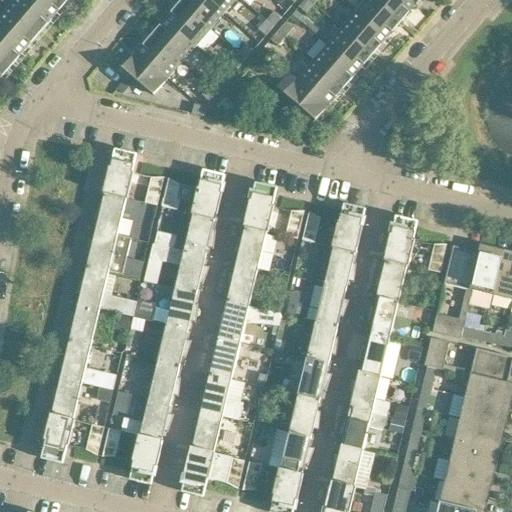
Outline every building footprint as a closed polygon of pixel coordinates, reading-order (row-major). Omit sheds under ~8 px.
[(29,0),(14,0),(7,9),(38,36),(52,19),(29,0)] [(29,0),(52,19),(66,3),(62,0),(29,0)] [(209,0),(182,0),(180,3),(211,30),(225,14),(209,0)] [(209,0),(225,14),(236,0),(209,0)] [(306,14),(314,5),(308,0),(305,0),(299,7),(306,14)] [(387,39),(401,22),(374,0),(366,0),(356,12),(387,39)] [(374,0),(401,22),(415,6),(408,0),(374,0)] [(180,3),(166,20),(197,46),(211,30),(180,3)] [(0,32),(24,52),(38,36),(7,9),(0,16),(0,32)] [(296,11),(293,15),(301,22),(322,40),(325,36),(296,11)] [(274,12),(267,21),(274,27),(282,18),(274,12)] [(342,29),(373,55),(387,39),(356,12),(342,29)] [(293,15),(289,19),(298,26),(301,22),(293,15)] [(166,20),(152,36),(182,63),(197,46),(166,20)] [(259,30),(266,36),(274,27),(267,21),(259,30)] [(286,22),(278,31),(286,37),(293,28),(286,22)] [(358,72),(373,55),(342,29),(328,45),(358,72)] [(278,47),(286,37),(278,31),(270,40),(278,47)] [(0,32),(0,60),(9,69),(24,52),(0,32)] [(152,36),(137,53),(168,79),(182,63),(152,36)] [(246,45),(238,54),(246,60),(253,51),(246,45)] [(313,61),(344,88),(358,72),(328,45),(313,61)] [(168,79),(137,53),(123,69),(154,96),(168,79)] [(230,63),(238,69),(246,60),(238,54),(230,63)] [(0,79),(9,69),(0,60),(0,79)] [(330,104),(344,88),(313,61),(299,78),(330,104)] [(218,77),(210,87),(217,93),(225,84),(218,77)] [(330,104),(299,78),(285,95),(316,122),(330,104)] [(235,86),(226,96),(237,106),(246,96),(235,86)] [(202,96),(209,102),(217,93),(210,87),(202,96)] [(194,105),(192,115),(204,117),(206,107),(194,105)] [(212,109),(210,119),(222,122),(225,111),(212,109)] [(103,194),(104,195),(127,200),(128,200),(128,199),(129,193),(131,184),(149,188),(149,186),(151,178),(142,177),(134,173),(133,173),(137,155),(115,150),(111,168),(109,168),(103,194)] [(193,208),(191,215),(215,221),(216,221),(222,195),(221,194),(225,176),(203,171),(199,188),(198,188),(193,208)] [(154,178),(151,178),(149,186),(162,189),(164,178),(154,178)] [(179,192),(180,185),(177,184),(169,179),(166,189),(179,192)] [(244,227),(244,228),(245,228),(267,233),(268,233),(270,226),(274,207),(273,206),(277,189),(256,184),(255,184),(251,201),(250,201),(244,227)] [(179,192),(177,199),(190,202),(194,188),(193,188),(180,185),(179,192)] [(149,188),(147,194),(160,197),(162,189),(149,186),(149,188)] [(166,189),(164,198),(176,201),(177,199),(179,192),(166,189)] [(158,206),(160,197),(147,194),(145,203),(158,206)] [(99,203),(93,221),(94,221),(98,222),(96,231),(118,236),(127,200),(104,195),(102,204),(99,203)] [(174,210),(176,201),(164,198),(162,207),(174,210)] [(332,248),(332,249),(333,249),(355,254),(356,255),(357,254),(363,228),(361,228),(366,210),(344,205),(340,222),(339,222),(338,222),(334,241),(332,248)] [(302,222),(305,212),(304,212),(295,212),(292,212),(290,219),(302,222)] [(309,213),(306,223),(319,226),(321,218),(317,217),(309,213)] [(192,215),(184,252),(206,257),(208,248),(212,249),(213,250),(216,231),(212,230),(215,221),(191,215),(192,215)] [(384,261),(385,262),(407,267),(409,267),(409,266),(410,260),(415,240),(414,240),(418,222),(396,217),(392,235),(390,235),(384,261)] [(302,222),(290,219),(288,228),(300,231),(302,222)] [(306,223),(304,232),(317,235),(319,226),(306,223)] [(240,236),(233,254),(234,255),(234,254),(238,255),(236,264),(258,269),(267,233),(245,228),(243,237),(240,236)] [(298,240),(300,231),(288,228),(285,237),(298,240)] [(89,258),(87,268),(109,273),(110,270),(124,273),(128,258),(132,240),(96,231),(94,240),(89,239),(90,239),(88,238),(86,257),(89,258)] [(314,244),(317,235),(304,232),(302,241),(314,244)] [(204,267),(206,257),(184,252),(154,245),(150,259),(180,266),(175,289),(197,294),(200,284),(203,285),(209,267),(208,267),(204,267)] [(448,245),(447,245),(443,245),(434,245),(432,253),(445,256),(447,246),(448,245)] [(462,337),(464,328),(472,291),(481,254),(453,247),(444,285),(467,290),(459,320),(437,315),(433,333),(460,340),(461,340),(462,337)] [(333,249),(325,286),(346,291),(349,281),(353,282),(353,283),(354,283),(356,264),(353,264),(355,254),(333,249)] [(432,253),(430,262),(443,265),(445,256),(432,253)] [(472,291),(492,296),(502,259),(481,254),(472,291)] [(124,276),(140,280),(142,270),(130,267),(132,259),(128,258),(124,273),(124,276)] [(492,296),(511,300),(511,261),(502,259),(492,296)] [(380,270),(373,288),(374,288),(375,288),(379,289),(377,298),(399,303),(407,267),(385,262),(383,271),(380,270)] [(441,274),(443,265),(430,262),(428,271),(441,274)] [(227,301),(249,307),(258,269),(236,264),(234,274),(230,273),(230,272),(229,272),(227,291),(230,291),(227,301)] [(80,296),(78,305),(100,310),(101,308),(134,316),(137,300),(104,293),(109,273),(87,268),(85,278),(82,277),(75,295),(76,295),(80,296)] [(344,300),(346,291),(325,286),(316,323),(338,328),(340,317),(343,319),(350,301),(348,300),(348,301),(344,300)] [(175,289),(166,326),(188,331),(191,322),(195,323),(196,324),(198,305),(195,304),(197,294),(175,289)] [(370,325),(368,335),(390,340),(399,303),(377,298),(374,307),(370,306),(369,305),(367,324),(370,325)] [(134,316),(133,318),(152,322),(157,304),(137,300),(134,316)] [(221,329),(218,338),(241,344),(245,323),(280,327),(281,319),(280,314),(249,307),(227,301),(225,311),(222,310),(215,328),(217,329),(217,328),(221,329)] [(289,303),(287,314),(301,318),(303,306),(299,305),(289,303)] [(91,347),(100,310),(78,305),(76,314),(72,313),(71,312),(68,331),(72,332),(69,342),(91,347)] [(120,316),(117,329),(128,331),(131,319),(120,316)] [(307,359),(329,365),(331,355),(335,356),(335,357),(336,357),(338,338),(335,338),(338,328),(316,323),(307,359)] [(186,340),(188,331),(166,326),(157,363),(180,368),(182,358),(185,359),(192,341),(190,341),(186,340)] [(464,328),(462,337),(475,340),(477,331),(464,328)] [(502,347),(511,349),(511,333),(505,332),(504,338),(502,347)] [(484,333),(481,342),(502,347),(504,338),(484,333)] [(361,363),(359,372),(381,377),(390,340),(368,335),(365,345),(362,344),(356,362),(357,362),(361,363)] [(241,344),(218,338),(216,348),(212,347),(212,346),(211,346),(209,365),(212,365),(210,375),(232,380),(241,344)] [(507,386),(508,385),(511,366),(511,358),(477,350),(471,372),(444,365),(450,343),(431,339),(425,367),(427,367),(437,370),(470,378),(470,377),(507,386)] [(277,340),(275,350),(282,351),(285,341),(277,340)] [(63,369),(61,379),(82,384),(86,385),(114,391),(117,377),(86,370),(91,347),(69,342),(67,352),(64,351),(57,369),(58,369),(59,368),(63,369)] [(414,346),(411,358),(420,360),(423,348),(414,346)] [(277,353),(274,363),(281,365),(286,361),(287,355),(277,353)] [(327,374),(329,365),(307,359),(301,385),(298,396),(320,402),(322,392),(325,393),(332,375),(331,374),(331,375),(327,374)] [(178,397),(180,385),(180,378),(177,378),(180,368),(157,363),(152,385),(149,400),(171,405),(173,396),(177,397),(178,397)] [(427,367),(422,388),(433,391),(434,385),(437,370),(427,367)] [(381,377),(359,372),(357,381),(353,380),(351,379),(349,398),(352,399),(350,409),(387,417),(390,402),(376,398),(379,385),(381,377)] [(201,412),(223,417),(241,422),(245,404),(227,400),(232,380),(210,375),(207,385),(204,384),(198,402),(199,403),(199,402),(203,403),(201,412)] [(470,377),(470,378),(469,385),(465,398),(502,407),(507,386),(470,377)] [(53,386),(51,405),(54,406),(52,415),(74,420),(82,384),(61,379),(58,388),(54,387),(54,386),(53,386)] [(428,411),(433,391),(422,388),(417,409),(428,411)] [(298,396),(289,433),(311,439),(313,429),(317,430),(317,431),(319,431),(321,412),(318,412),(320,402),(298,396)] [(497,428),(502,407),(465,398),(460,419),(497,428)] [(125,420),(122,432),(139,436),(162,441),(164,432),(167,433),(174,415),(173,415),(169,414),(171,405),(149,400),(143,424),(125,420)] [(399,407),(396,419),(405,421),(408,409),(399,407)] [(344,436),(341,446),(363,451),(369,428),(383,431),(387,417),(350,409),(348,419),(345,418),(338,436),(339,436),(339,435),(344,436)] [(412,430),(423,432),(428,411),(417,409),(412,430)] [(193,420),(191,439),(195,439),(192,449),(214,454),(223,417),(201,412),(199,422),(195,421),(195,420),(193,420)] [(42,457),(41,460),(63,465),(64,463),(67,447),(67,448),(69,448),(75,421),(74,420),(52,415),(51,415),(50,415),(44,441),(45,442),(42,457)] [(394,419),(391,431),(402,434),(405,422),(394,419)] [(460,419),(455,440),(492,449),(497,428),(460,419)] [(105,428),(92,426),(90,434),(103,437),(105,428)] [(119,441),(122,432),(109,429),(107,438),(119,441)] [(418,453),(423,432),(412,430),(407,451),(418,453)] [(278,431),(269,467),(279,469),(302,475),(305,466),(308,467),(314,449),(313,448),(313,449),(309,448),(311,439),(289,433),(278,431)] [(100,446),(103,437),(90,434),(88,443),(100,446)] [(130,479),(130,481),(152,486),(152,484),(156,468),(157,468),(163,442),(162,441),(139,436),(132,463),(134,463),(130,479)] [(117,450),(119,441),(107,438),(105,447),(117,450)] [(492,449),(455,440),(450,461),(487,470),(492,449)] [(100,446),(88,443),(86,451),(90,453),(95,456),(97,456),(98,457),(100,446)] [(334,453),(332,472),(335,473),(333,482),(355,487),(363,451),(341,446),(339,455),(335,454),(335,453),(334,453)] [(115,458),(117,450),(105,447),(102,458),(105,458),(112,458),(115,458)] [(182,491),(182,493),(204,498),(204,496),(208,481),(209,481),(215,481),(221,482),(227,484),(228,477),(231,468),(233,459),(233,458),(214,454),(192,449),(191,448),(191,449),(185,475),(186,475),(182,491)] [(402,472),(413,474),(418,453),(407,451),(402,472)] [(245,462),(233,459),(231,468),(243,471),(245,462)] [(482,491),(487,470),(450,461),(445,482),(482,491)] [(249,463),(247,472),(260,475),(262,466),(249,463)] [(231,468),(228,477),(241,480),(243,471),(231,468)] [(270,511),(293,511),(296,501),(297,502),(304,476),(304,475),(302,475),(279,469),(279,470),(278,477),(273,496),(274,497),(270,511)] [(258,484),(260,475),(247,472),(245,481),(258,484)] [(413,474),(402,472),(397,493),(408,495),(411,496),(416,475),(413,474)] [(238,490),(241,480),(228,477),(227,484),(229,485),(238,490)] [(258,484),(245,481),(243,491),(246,491),(253,491),(256,491),(258,484)] [(325,511),(349,511),(354,495),(356,488),(355,487),(333,482),(331,482),(325,508),(326,508),(325,511)] [(445,482),(440,503),(476,511),(477,511),(482,491),(445,482)] [(375,493),(373,502),(385,505),(387,496),(375,493)] [(392,511),(403,511),(408,495),(397,493),(392,511)] [(376,511),(383,511),(385,505),(373,502),(371,511),(376,511)] [(476,511),(440,503),(437,511),(476,511)]
